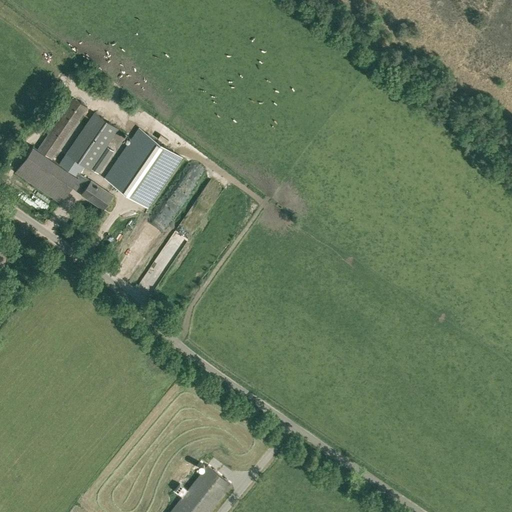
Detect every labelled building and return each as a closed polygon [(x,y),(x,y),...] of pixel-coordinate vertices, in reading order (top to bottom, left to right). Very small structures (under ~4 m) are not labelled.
[(87,107),(73,97),(38,149),(52,158),(87,107)] [(118,128),(94,112),(59,162),(78,174),(85,165),(90,168),(118,128)] [(139,127),(105,177),(148,206),(182,156),(139,127)] [(38,149),(33,145),(15,171),(60,202),(78,174),(59,162),(52,158),(38,149)] [(114,150),(107,146),(92,168),(99,173),(114,150)] [(90,180),(79,173),(71,186),(76,190),(79,184),(85,188),(81,192),(103,207),(113,193),(91,179),(90,180)] [(137,254),(145,259),(160,232),(152,227),(137,254)] [(171,247),(168,251),(178,258),(181,253),(171,247)] [(207,511),(231,483),(208,465),(170,511),(207,511)]
